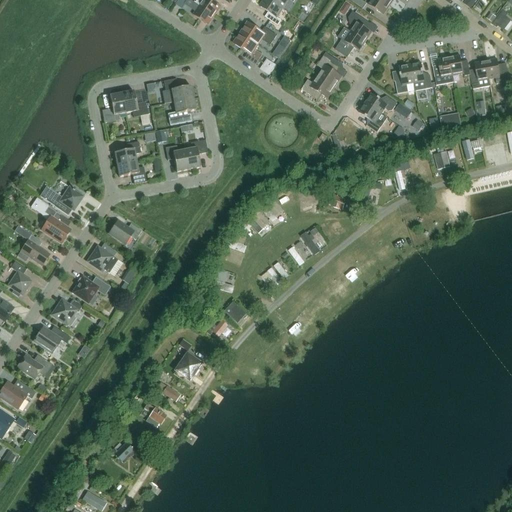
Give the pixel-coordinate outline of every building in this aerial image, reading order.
[(187,0),(178,0),(176,5),(182,9),(188,0),(187,0)] [(199,6),(215,16),(221,7),(214,2),(215,0),(201,0),(203,1),(199,6)] [(277,18),(283,9),(268,0),(264,0),(260,7),(268,13),(265,18),(278,26),(281,21),(277,18)] [(268,0),(283,9),(289,0),(293,3),(295,0),(268,0)] [(360,0),(350,0),(363,9),(366,4),(360,0)] [(390,6),(380,0),(371,0),(368,6),(383,16),(390,6)] [(469,0),(467,0),(464,4),(470,9),(474,4),(469,0)] [(481,1),(476,8),(481,11),(486,5),(481,1)] [(215,16),(199,6),(193,16),(208,26),(215,16)] [(496,28),(497,27),(505,17),(507,14),(503,11),(492,25),(496,28)] [(354,27),(350,32),(365,42),(372,33),(367,30),(370,24),(352,12),(352,13),(353,13),(349,19),(350,25),(354,27)] [(511,22),(509,20),(505,17),(497,27),(503,32),(511,22)] [(241,34),(257,45),(261,40),(270,46),(276,37),(265,29),(261,34),(248,24),(241,34)] [(359,52),(365,42),(350,32),(344,42),(342,40),(335,50),(347,58),(354,49),(359,52)] [(235,44),(248,53),(244,59),(255,66),(262,55),(254,50),(257,45),(241,34),(235,44)] [(281,43),(287,47),(291,42),(284,38),(281,43)] [(342,78),(339,76),(343,70),(342,65),(326,54),(317,67),(322,70),(318,77),(334,89),(342,78)] [(460,57),(449,59),(452,77),(463,75),(464,77),(470,76),(469,71),(467,61),(461,63),(460,57)] [(453,83),(452,77),(449,59),(438,61),(439,67),(433,68),(436,86),(453,83)] [(497,60),(486,62),(489,80),(495,79),(496,85),(501,84),(498,66),(497,60)] [(476,70),(469,71),(470,76),(473,89),(490,86),(489,80),(486,62),(474,64),(476,70)] [(266,74),(270,68),(264,64),(260,70),(266,74)] [(421,64),(410,66),(413,85),(420,84),(421,91),(432,89),(430,76),(424,77),(421,64)] [(502,90),(510,88),(506,64),(498,66),(501,84),(502,90)] [(407,86),(413,85),(410,66),(399,68),(401,81),(395,83),(397,95),(408,93),(407,86)] [(334,89),(318,77),(313,84),(308,81),(301,90),(317,101),(320,95),(327,99),(334,89)] [(163,82),(165,92),(162,93),(164,105),(173,103),(193,99),(191,87),(178,89),(176,80),(163,82)] [(286,90),(294,95),(298,90),(289,84),(286,90)] [(133,92),(121,94),(125,114),(132,113),(133,118),(148,116),(146,103),(136,105),(133,92)] [(118,115),(125,114),(121,94),(109,97),(112,110),(102,111),(104,124),(119,121),(118,115)] [(371,94),(365,104),(381,115),(385,109),(389,112),(392,111),(397,104),(387,97),(383,102),(371,94)] [(193,99),(173,103),(175,113),(168,115),(170,126),(191,122),(189,112),(195,111),(193,99)] [(387,119),(381,115),(365,104),(358,113),(370,121),(367,126),(377,134),(381,128),(384,124),(387,119)] [(395,112),(407,120),(412,113),(400,105),(395,112)] [(504,107),(496,108),(497,115),(506,113),(504,107)] [(485,108),(477,110),(478,117),(486,116),(485,108)] [(450,116),(452,127),(461,126),(459,114),(450,116)] [(431,130),(439,128),(438,118),(429,120),(431,130)] [(424,125),(418,121),(413,128),(419,132),(424,125)] [(155,133),(158,144),(166,143),(164,131),(155,133)] [(491,156),(505,155),(504,134),(489,135),(491,156)] [(327,138),(322,135),(319,140),(324,143),(327,138)] [(184,151),(188,171),(200,168),(198,155),(207,154),(205,141),(190,144),(191,150),(184,151)] [(114,154),(116,166),(136,162),(135,155),(140,154),(138,143),(126,145),(127,151),(114,154)] [(176,173),(188,171),(184,151),(177,152),(176,147),(165,149),(167,161),(173,160),(176,173)] [(437,168),(450,165),(446,152),(434,155),(437,168)] [(159,159),(153,160),(155,172),(161,171),(159,159)] [(415,170),(430,165),(428,159),(413,164),(415,170)] [(137,169),(136,162),(116,166),(119,178),(132,176),(134,185),(146,183),(143,168),(137,169)] [(403,167),(394,171),(401,187),(410,183),(403,167)] [(371,204),(373,182),(364,181),(362,203),(371,204)] [(69,188),(62,198),(46,188),(40,198),(51,205),(60,212),(66,215),(70,210),(73,212),(83,198),(74,191),(75,190),(73,189),(72,190),(69,188)] [(331,207),(331,208),(341,211),(341,210),(343,211),(347,200),(344,199),(345,197),(338,195),(337,197),(333,195),(329,206),(331,207)] [(31,208),(36,212),(42,203),(37,199),(31,208)] [(274,212),(267,202),(260,206),(271,221),(281,214),(278,210),(274,212)] [(62,244),(70,232),(62,227),(63,226),(61,224),(57,221),(60,216),(48,208),(44,213),(50,217),(41,231),(53,240),(54,239),(62,244)] [(253,226),(260,233),(271,221),(260,211),(253,219),(256,222),(253,226)] [(135,241),(141,232),(130,225),(127,230),(117,223),(109,234),(125,245),(130,238),(135,241)] [(236,233),(231,247),(246,252),(248,246),(244,244),(247,236),(236,233)] [(42,243),(31,236),(20,252),(42,267),(49,256),(38,248),(42,243)] [(102,272),(103,270),(109,274),(117,262),(115,261),(118,255),(113,252),(110,257),(97,249),(88,263),(102,272)] [(231,250),(229,255),(241,258),(243,253),(231,250)] [(25,263),(29,258),(27,257),(20,252),(17,257),(25,263)] [(284,279),(290,275),(280,261),(274,265),(284,279)] [(22,297),(31,282),(22,276),(26,270),(15,263),(10,269),(17,273),(7,287),(13,291),(11,294),(18,298),(20,295),(22,297)] [(262,286),(269,293),(283,279),(272,267),(267,271),(272,276),(262,286)] [(215,268),(213,275),(217,276),(213,287),(233,293),(235,286),(225,283),(229,272),(215,268)] [(127,275),(132,279),(137,272),(131,269),(127,275)] [(75,289),(72,294),(74,295),(88,305),(97,292),(104,297),(110,288),(94,277),(90,283),(82,278),(75,289)] [(120,290),(123,293),(128,285),(125,283),(120,290)] [(0,319),(4,322),(13,309),(0,300),(0,292),(1,292),(0,291),(0,319)] [(52,316),(66,326),(76,312),(78,313),(82,308),(72,301),(68,306),(62,302),(52,316)] [(243,312),(233,303),(224,313),(235,322),(243,312)] [(218,338),(228,326),(221,321),(216,327),(213,325),(206,333),(210,336),(212,334),(218,338)] [(34,343),(51,354),(60,341),(66,345),(70,339),(58,330),(54,336),(43,329),(34,343)] [(191,347),(183,341),(179,346),(187,352),(191,347)] [(17,369),(34,381),(39,374),(44,378),(52,366),(40,358),(36,364),(25,356),(17,369)] [(188,379),(198,365),(186,357),(177,371),(188,379)] [(7,383),(0,393),(0,398),(17,410),(26,397),(31,400),(36,393),(25,387),(21,393),(7,383)] [(152,383),(146,392),(152,396),(158,387),(152,383)] [(180,397),(167,387),(161,384),(156,391),(175,404),(180,397)] [(141,391),(134,401),(137,403),(140,398),(142,399),(146,394),(141,391)] [(167,417),(155,409),(148,404),(144,410),(151,414),(146,422),(156,430),(159,425),(161,427),(167,417)] [(0,438),(2,440),(15,421),(0,411),(0,438)] [(19,418),(15,424),(23,429),(27,423),(19,418)] [(113,436),(119,439),(122,434),(116,431),(113,436)] [(111,453),(114,456),(121,464),(121,463),(123,465),(133,455),(134,454),(133,452),(126,444),(122,447),(120,445),(111,453)] [(9,452),(2,462),(9,466),(16,456),(9,452)] [(99,511),(101,511),(106,504),(87,493),(82,501),(99,511)] [(80,498),(75,495),(70,503),(79,509),(81,505),(77,502),(80,498)] [(72,511),(76,507),(70,503),(66,509),(71,511),(72,511)]
